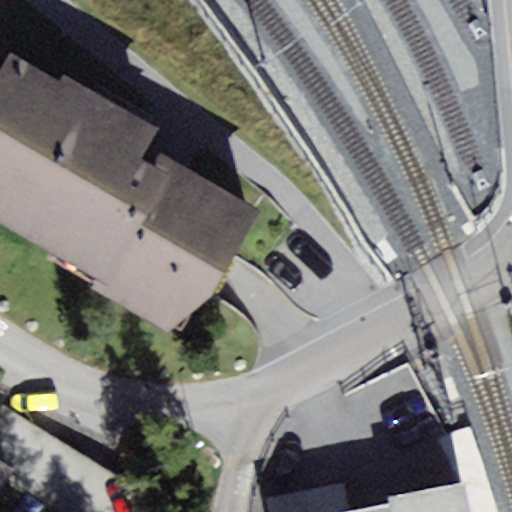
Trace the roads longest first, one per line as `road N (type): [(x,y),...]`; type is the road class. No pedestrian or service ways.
road 1 (residential): [(511,256),(311,370),(238,402)]
road 2 (residential): [(238,402),(118,399),(0,342)]
